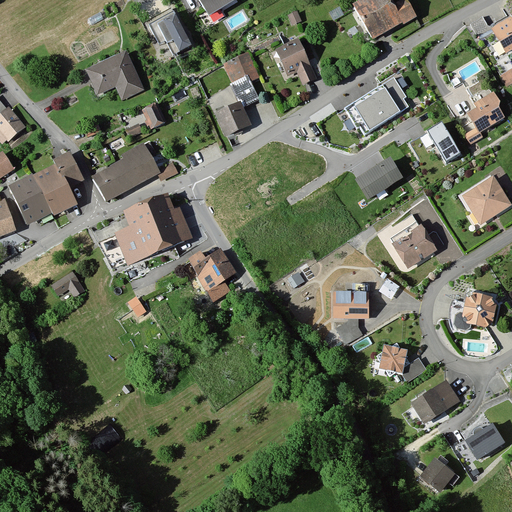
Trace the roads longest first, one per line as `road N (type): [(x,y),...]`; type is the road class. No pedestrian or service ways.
road 1 (tertiary): [(386,511),(334,393),(256,295),(191,177)]
road 2 (residential): [(191,177),(488,0)]
road 3 (residential): [(511,232),(447,273),(426,309),(431,341),(454,362),(482,369),(511,355)]
road 4 (residential): [(0,68),(71,145),(98,212)]
